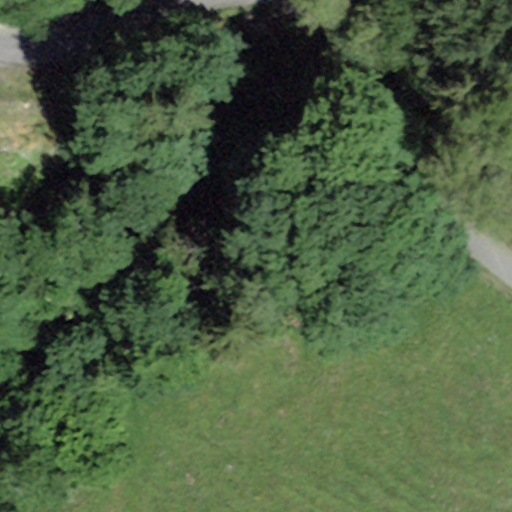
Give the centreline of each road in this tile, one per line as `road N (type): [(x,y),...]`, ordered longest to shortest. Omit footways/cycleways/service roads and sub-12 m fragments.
road 1 (residential): [(511,268),(460,225),(411,160),(346,41),(297,0)]
road 2 (residential): [(192,0),(106,38),(0,47)]
